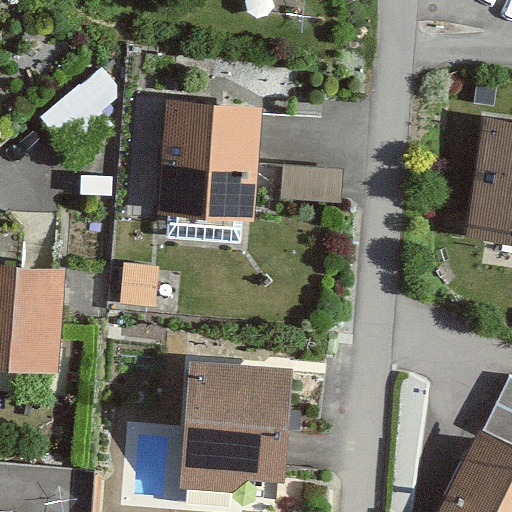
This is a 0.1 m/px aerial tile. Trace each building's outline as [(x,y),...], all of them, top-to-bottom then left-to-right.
[(244,223),(250,108),(158,103),(152,219),(244,223)] [(511,249),(511,123),(476,119),(460,243),(511,249)] [(332,207),(334,174),(273,170),(271,204),(332,207)] [(0,364),(41,369),(52,271),(0,265),(0,364)] [(147,271),(117,269),(114,303),(144,305),(147,271)] [(169,486),(225,490),(233,478),(272,481),(280,370),(178,363),(169,486)] [(511,511),(511,385),(503,381),(476,434),(471,431),(430,511),(511,511)]
